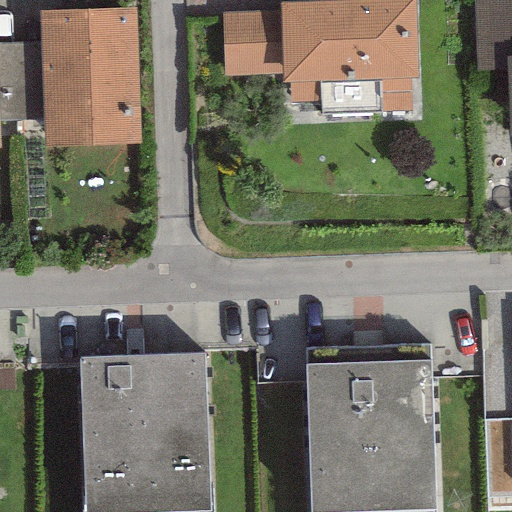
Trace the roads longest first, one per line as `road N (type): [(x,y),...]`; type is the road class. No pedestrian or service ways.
road 1 (residential): [(511,281),(188,292)]
road 2 (residential): [(171,0),(188,292)]
road 3 (residential): [(188,292),(0,298)]
